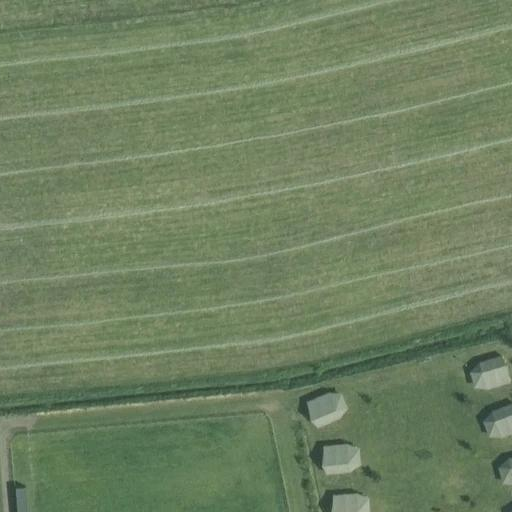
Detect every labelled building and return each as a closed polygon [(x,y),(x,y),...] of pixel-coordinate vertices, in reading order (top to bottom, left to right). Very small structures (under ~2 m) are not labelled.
[(478,364),(469,374),(474,390),(489,390),(510,384),(501,358),(478,364)] [(327,397),(307,403),(317,430),(339,419),(345,410),(338,397),(327,397)] [(511,407),(492,413),(483,423),(489,439),(502,440),(511,436),(511,407)] [(345,447),(324,449),(326,478),(349,474),(360,465),(358,452),(345,447)] [(511,460),(508,461),(498,471),(503,486),(511,487),(511,460)] [(358,495),(334,496),(333,511),(368,511),(369,500),(358,495)]
